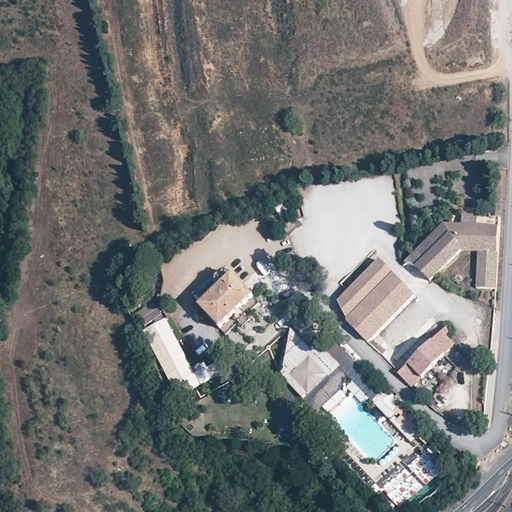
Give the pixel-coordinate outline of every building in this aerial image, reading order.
[(284,201),(274,206),(281,220),(291,215),(284,201)] [(437,276),(462,251),(445,223),(413,254),(410,258),(432,280),(437,276)] [(445,223),(462,251),(480,253),(478,289),(496,290),(499,252),(500,228),(445,223)] [(378,259),(336,300),(345,321),(367,344),(417,296),(378,259)] [(128,270),(126,271),(125,272),(125,274),(124,275),(124,276),(124,277),(124,279),(124,280),(125,282),(126,283),(127,284),(129,284),(132,285),(133,285),(135,284),(136,284),(138,282),(139,281),(139,280),(140,278),(140,277),(140,275),(140,274),(139,272),(137,271),(135,269),(133,269),(130,269),(128,270)] [(253,296),(233,274),(199,307),(220,328),(232,316),(240,309),(253,296)] [(135,312),(144,326),(162,315),(154,301),(135,312)] [(246,315),(240,309),(232,316),(238,323),(238,325),(237,326),(237,328),(238,329),(239,331),(240,332),(242,332),(243,332),(247,335),(250,332),(247,329),(245,329),(244,329),(243,327),(243,326),(249,320),(250,320),(251,320),(251,321),(254,324),(256,323),(257,322),(257,321),(257,319),(256,317),(255,316),(253,315),(252,314),(250,314),(248,314),(246,315)] [(444,333),(434,342),(446,354),(454,346),(453,341),(444,333)] [(447,355),(446,354),(434,342),(432,340),(407,365),(409,367),(421,379),(422,380),(447,355)] [(191,356),(182,361),(191,377),(200,372),(191,356)] [(409,367),(401,375),(412,387),(421,379),(409,367)] [(386,387),(371,401),(387,418),(401,404),(386,387)] [(422,421),(404,403),(396,411),(402,417),(398,421),(418,442),(420,441),(429,432),(420,423),(422,421)] [(329,443),(324,438),(320,441),(325,447),(329,443)] [(430,471),(423,456),(411,456),(416,450),(403,438),(404,468),(396,471),(389,479),(387,479),(380,487),(384,497),(399,511),(402,511),(403,511),(402,497),(407,492),(410,494),(431,486),(427,486),(433,479),(430,470),(430,471)] [(426,446),(420,441),(418,442),(416,444),(422,450),(426,446)]
